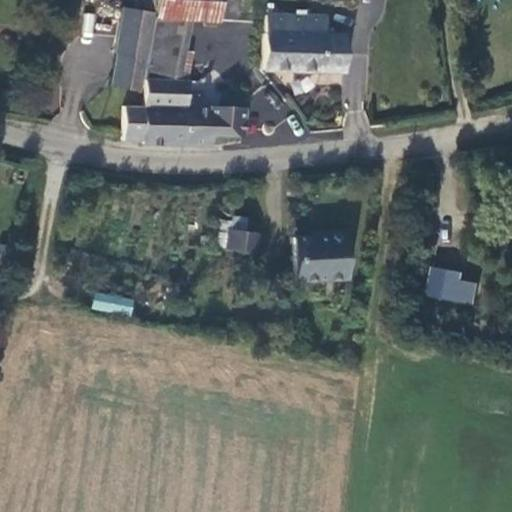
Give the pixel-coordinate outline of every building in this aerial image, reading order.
[(124,0),(123,7),(113,6),(112,11),(148,16),(149,0),(124,0)] [(236,0),(154,0),(153,17),(186,20),(217,23),(217,17),(235,19),(236,0)] [(143,57),(148,16),(112,11),(107,53),(113,54),(143,57)] [(184,50),(186,20),(153,17),(144,78),(185,82),(188,51),(184,50)] [(323,19),(263,19),(261,35),(260,35),(260,71),(340,72),(341,36),(323,36),(323,19)] [(139,91),(143,57),(113,54),(109,87),(139,91)] [(185,82),(144,78),(143,106),(122,105),(119,130),(119,136),(139,137),(140,142),(181,145),(183,108),(185,82)] [(272,115),(284,105),(267,85),(255,95),(272,115)] [(240,134),(241,108),(206,106),(205,109),(183,108),(181,145),(210,145),(211,135),(240,134)] [(225,245),(255,249),(257,232),(226,227),(225,245)] [(288,236),(291,279),(341,277),(338,229),(317,231),(317,234),(288,236)] [(472,304),(477,276),(428,269),(424,297),(472,304)] [(130,315),(133,299),(95,292),(91,307),(130,315)]
